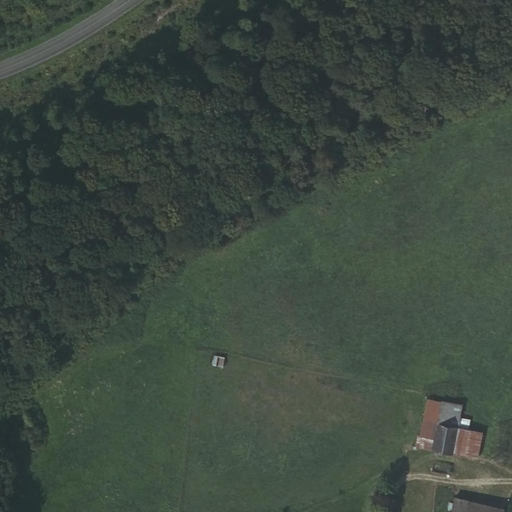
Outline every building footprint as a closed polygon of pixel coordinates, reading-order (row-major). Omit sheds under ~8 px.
[(437,427),(440,406),(424,404),(419,440),(428,441),(435,443),(438,426),(437,427)] [(438,426),(455,430),(458,408),(440,406),(437,427),(438,426)] [(468,444),(469,437),(469,432),(455,430),(438,426),(435,443),(428,441),(426,452),(453,456),(454,443),(468,444)] [(466,456),(479,458),(481,439),(469,437),(468,444),(466,456)] [(414,451),(426,452),(428,441),(419,440),(415,439),(414,451)] [(490,460),(492,440),(481,439),(479,458),(490,460)] [(506,442),(492,440),(490,460),(479,458),(478,462),(502,465),(506,442)] [(466,458),(466,456),(468,444),(454,443),(453,456),(466,458)] [(442,511),(486,511),(490,501),(451,489),(442,511)]
